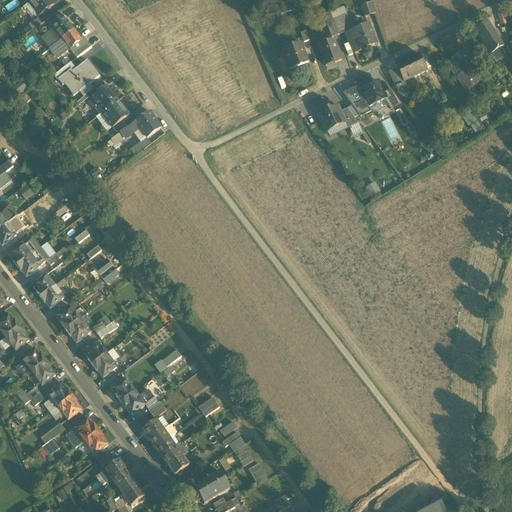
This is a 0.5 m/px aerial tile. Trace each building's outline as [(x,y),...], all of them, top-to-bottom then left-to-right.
[(49,0),(34,0),(29,4),(23,8),(25,11),(26,9),(32,17),(37,13),(39,17),(54,6),(49,0)] [(279,0),(269,4),(272,10),(288,4),(286,0),(279,0)] [(363,18),(364,19),(375,15),(371,3),(361,7),(365,17),(363,18)] [(272,10),(274,18),(291,11),(288,4),(272,10)] [(341,16),(347,34),(353,31),(345,9),(339,11),(341,16)] [(329,14),(331,20),(332,19),(341,16),(339,11),(329,14)] [(48,21),(51,26),(63,18),(59,13),(48,21)] [(331,20),(329,14),(323,17),(326,24),(332,22),(331,20)] [(341,16),(332,19),(338,36),(346,34),(347,34),(341,16)] [(51,26),(55,31),(62,40),(74,32),(66,22),(63,18),(51,26)] [(29,26),(33,32),(42,25),(38,19),(29,26)] [(331,39),(338,36),(332,19),(331,20),(332,22),(326,24),(331,39)] [(475,31),(491,56),(502,49),(504,47),(488,22),(475,31)] [(346,34),(354,54),(376,45),(368,25),(353,31),(347,34),(346,34)] [(27,36),(33,32),(29,26),(23,31),(27,36)] [(50,49),(62,40),(55,31),(43,40),(50,49)] [(81,41),(74,32),(62,40),(50,49),(52,51),(51,54),(54,58),(57,58),(58,59),(70,50),(82,42),(81,41)] [(300,34),(304,43),(309,41),(305,32),(300,34)] [(70,50),(74,55),(88,44),(84,39),(81,41),(82,42),(70,50)] [(318,47),(326,67),(341,61),(334,41),(318,47)] [(74,55),(77,59),(91,48),(88,44),(74,55)] [(289,70),(308,63),(301,44),(282,52),(284,56),(286,63),(289,63),(291,69),(289,70)] [(507,57),(511,64),(511,49),(510,47),(503,51),(507,57)] [(496,64),(507,57),(503,51),(502,49),(491,56),(496,64)] [(465,51),(452,60),(446,64),(456,78),(464,88),(468,85),(471,89),(479,83),(474,77),(469,69),(475,65),(465,51)] [(404,83),(427,72),(419,56),(396,67),(397,70),(404,83)] [(70,92),(74,97),(79,93),(89,85),(100,77),(88,62),(76,71),(73,73),(71,71),(63,78),(72,90),(70,92)] [(55,76),(59,82),(61,80),(63,78),(71,71),(68,66),(55,76)] [(404,83),(397,70),(389,74),(396,88),(397,87),(402,98),(409,94),(404,83)] [(474,77),(479,83),(483,80),(478,74),(474,77)] [(61,80),(70,92),(72,90),(63,78),(61,80)] [(22,82),(12,89),(17,96),(27,89),(22,82)] [(361,91),(371,86),(370,83),(344,95),(353,106),(360,116),(360,117),(370,113),(367,108),(369,108),(361,91)] [(361,91),(369,108),(369,107),(385,100),(386,99),(383,94),(378,83),(371,86),(361,91)] [(103,84),(97,88),(94,91),(86,96),(91,102),(96,98),(95,97),(101,93),(107,89),(103,84)] [(89,85),(79,93),(84,99),(86,96),(94,91),(89,85)] [(95,97),(96,98),(100,103),(98,105),(103,111),(104,113),(118,103),(107,89),(101,93),(95,97)] [(389,107),(391,110),(401,105),(391,90),(383,94),(386,99),(385,100),(389,107)] [(98,114),(103,111),(98,105),(100,103),(96,98),(91,102),(90,103),(90,104),(92,107),(95,108),(96,109),(95,110),(98,114)] [(385,100),(369,107),(373,115),(389,107),(385,100)] [(128,117),(118,103),(104,113),(102,115),(113,129),(114,128),(123,121),(128,117)] [(360,116),(353,106),(348,110),(355,119),(360,116)] [(341,113),(338,108),(330,111),(329,110),(323,112),(324,114),(318,117),(326,133),(345,124),(346,124),(341,113)] [(40,109),(30,116),(37,125),(46,118),(47,118),(40,109)] [(345,124),(348,129),(349,128),(358,124),(355,119),(348,110),(341,113),(346,124),(345,124)] [(66,112),(59,117),(64,122),(70,117),(66,112)] [(140,131),(146,140),(161,129),(149,113),(134,124),(138,129),(140,131)] [(477,122),(471,113),(463,119),(469,128),(477,122)] [(485,114),(478,117),(481,123),(488,120),(485,114)] [(113,129),(102,115),(96,119),(107,133),(113,129)] [(50,124),(46,118),(37,125),(41,131),(50,124)] [(114,128),(119,135),(120,135),(128,128),(123,121),(114,128)] [(478,122),(470,128),(475,134),(483,129),(478,122)] [(128,128),(120,135),(119,135),(111,141),(115,146),(123,140),(135,131),(138,129),(134,124),(128,128)] [(345,124),(326,133),(329,139),(348,130),(348,129),(345,124)] [(365,134),(358,124),(349,128),(354,139),(365,134)] [(135,131),(123,140),(125,142),(134,136),(140,131),(138,129),(135,131)] [(140,131),(134,136),(140,144),(146,140),(140,131)] [(135,157),(150,145),(146,140),(140,144),(131,151),(135,157)] [(9,162),(0,168),(0,169),(4,175),(6,174),(14,168),(9,162)] [(96,167),(88,174),(94,181),(102,175),(96,167)] [(11,182),(6,174),(4,175),(0,178),(0,189),(0,190),(11,182)] [(41,191),(45,197),(56,188),(52,183),(41,191)] [(381,193),(375,183),(365,189),(370,198),(381,193)] [(34,196),(27,186),(18,192),(26,202),(34,196)] [(9,207),(0,213),(0,215),(7,225),(17,217),(9,207)] [(55,214),(58,218),(67,211),(64,207),(55,214)] [(9,227),(16,236),(25,228),(17,217),(7,225),(9,227)] [(16,236),(9,227),(7,225),(0,230),(0,243),(2,247),(16,236)] [(75,240),(79,245),(90,236),(86,231),(75,240)] [(31,239),(23,245),(31,256),(40,250),(31,239)] [(47,244),(40,250),(48,260),(48,261),(55,255),(47,244)] [(17,267),(31,256),(23,245),(22,245),(9,255),(13,261),(12,262),(17,267)] [(87,255),(91,260),(102,252),(98,247),(87,255)] [(65,248),(56,254),(60,259),(69,252),(65,248)] [(40,250),(31,256),(39,267),(48,260),(40,250)] [(47,262),(50,267),(60,259),(56,254),(55,255),(48,261),(47,262)] [(40,268),(39,267),(31,256),(17,267),(21,273),(22,272),(26,278),(40,268)] [(63,263),(60,259),(50,267),(53,271),(63,263)] [(95,259),(86,265),(89,270),(98,263),(95,259)] [(94,268),(101,277),(113,268),(107,261),(100,267),(98,265),(94,268)] [(119,276),(113,268),(101,277),(107,285),(119,276)] [(41,299),(55,288),(53,285),(46,276),(33,287),(37,292),(36,293),(41,299)] [(56,282),(53,285),(55,288),(64,281),(61,277),(57,280),(56,282)] [(103,287),(98,280),(90,287),(95,294),(103,287)] [(64,281),(55,288),(57,291),(60,288),(63,288),(67,285),(64,281)] [(62,297),(57,291),(55,288),(41,299),(45,304),(50,309),(64,299),(62,297)] [(62,326),(66,331),(80,321),(71,308),(68,310),(66,308),(60,313),(61,315),(57,318),(63,326),(62,326)] [(0,321),(0,332),(5,339),(19,328),(15,322),(14,322),(8,315),(0,321)] [(80,321),(86,328),(93,323),(87,316),(80,321)] [(92,328),(93,330),(102,324),(106,329),(108,327),(111,324),(106,317),(92,328)] [(86,328),(80,321),(66,331),(71,337),(72,337),(77,344),(81,342),(83,343),(89,339),(88,337),(91,334),(86,328)] [(108,327),(112,332),(118,327),(114,322),(111,324),(108,327)] [(93,330),(97,335),(106,329),(102,324),(93,330)] [(112,332),(108,327),(106,329),(97,335),(101,340),(112,332)] [(24,334),(19,328),(5,339),(11,347),(15,352),(18,350),(19,352),(26,347),(24,345),(28,342),(23,335),(24,334)] [(11,347),(5,339),(0,342),(0,345),(5,352),(11,347)] [(88,361),(93,366),(107,356),(97,343),(94,345),(92,342),(85,347),(87,350),(83,353),(89,360),(88,361)] [(22,361),(23,363),(32,373),(46,363),(41,357),(35,350),(31,353),(29,351),(23,356),(24,358),(22,361)] [(107,356),(113,364),(119,359),(113,351),(107,356)] [(162,362),(167,369),(181,358),(177,352),(162,362)] [(113,364),(107,356),(93,366),(97,372),(98,372),(104,380),(108,377),(109,379),(115,374),(114,372),(117,369),(113,364)] [(160,374),(167,369),(162,362),(161,361),(154,367),(160,374)] [(25,379),(32,373),(23,363),(15,369),(20,375),(22,374),(25,379)] [(50,368),(46,363),(32,373),(42,387),(45,385),(46,387),(53,381),(51,380),(55,377),(50,369),(50,368)] [(172,366),(163,373),(167,378),(176,371),(172,366)] [(117,398),(121,404),(135,393),(125,380),(122,382),(121,380),(114,385),(116,387),(112,390),(118,397),(117,398)] [(47,395),(52,400),(58,409),(72,398),(68,391),(67,392),(61,384),(47,395)] [(22,391),(17,395),(25,406),(31,402),(40,395),(36,389),(27,396),(22,391)] [(145,406),(135,393),(121,404),(126,410),(127,409),(132,417),(136,414),(137,416),(144,411),(142,409),(145,406)] [(40,395),(31,402),(35,407),(44,400),(40,395)] [(77,404),(72,398),(58,409),(64,417),(68,422),(82,412),(77,404)] [(199,409),(202,413),(216,403),(213,399),(199,409)] [(50,415),(58,409),(52,400),(44,406),(50,415)] [(148,412),(151,416),(163,407),(159,403),(148,412)] [(220,408),(216,403),(202,413),(205,418),(220,408)] [(166,411),(163,407),(151,416),(154,420),(166,411)] [(58,409),(50,415),(56,423),(64,417),(58,409)] [(25,416),(21,410),(14,416),(18,421),(25,416)] [(163,431),(169,427),(163,418),(157,422),(163,431)] [(74,430),(75,431),(85,443),(99,432),(94,426),(93,427),(88,419),(74,430)] [(143,432),(149,441),(163,431),(157,422),(143,432)] [(224,438),(237,429),(233,423),(220,432),(224,438)] [(41,439),(46,446),(52,440),(65,431),(60,425),(41,439)] [(169,427),(163,431),(170,440),(173,437),(176,436),(169,427)] [(78,448),(85,443),(75,431),(66,438),(75,450),(78,448)] [(156,450),(170,440),(163,431),(149,441),(156,450)] [(103,439),(99,432),(85,443),(91,452),(95,457),(98,454),(99,456),(106,451),(105,449),(108,446),(103,439)] [(225,448),(230,445),(239,439),(240,439),(236,434),(222,443),(225,448)] [(176,449),(180,446),(173,437),(170,440),(176,449)] [(244,447),(239,439),(230,445),(234,453),(244,447)] [(59,450),(52,440),(46,446),(43,448),(49,456),(50,457),(59,450)] [(176,449),(170,440),(156,450),(162,459),(176,449)] [(85,443),(78,448),(84,457),(91,452),(85,443)] [(180,446),(176,449),(182,458),(187,455),(181,446),(180,446)] [(234,453),(243,468),(254,462),(244,447),(234,453)] [(44,460),(49,456),(43,448),(38,451),(44,460)] [(168,468),(182,458),(176,449),(162,459),(168,468)] [(103,460),(107,465),(117,458),(113,453),(103,460)] [(189,468),(182,458),(168,468),(175,477),(177,476),(179,477),(181,477),(183,475),(182,472),(189,468)] [(231,469),(224,459),(219,462),(225,473),(231,469)] [(120,462),(106,472),(112,481),(126,471),(120,462)] [(248,471),(257,486),(268,480),(259,465),(248,471)] [(112,481),(118,490),(132,480),(126,471),(112,481)] [(106,485),(112,481),(106,472),(100,475),(106,485)] [(194,489),(204,505),(230,490),(220,474),(210,480),(209,479),(204,482),(205,483),(194,489)] [(102,488),(106,485),(100,475),(96,478),(102,488)] [(118,490),(125,499),(139,489),(132,480),(118,490)] [(74,483),(63,489),(68,498),(72,495),(70,491),(76,487),(74,483)] [(87,489),(82,492),(87,499),(91,496),(87,489)] [(145,498),(139,489),(125,499),(129,504),(131,508),(139,503),(141,504),(143,503),(144,501),(144,499),(145,498)] [(63,490),(57,494),(62,502),(68,498),(63,490)] [(274,502),(278,511),(281,511),(290,508),(285,497),(274,502)] [(115,505),(117,510),(118,511),(125,507),(129,504),(125,499),(115,505)] [(213,505),(216,510),(226,504),(223,499),(213,505)] [(230,502),(234,509),(240,505),(236,499),(230,502)] [(106,503),(111,511),(114,511),(117,510),(115,505),(111,500),(106,503)] [(230,502),(226,504),(216,510),(216,511),(229,511),(235,509),(234,509),(230,502)]
